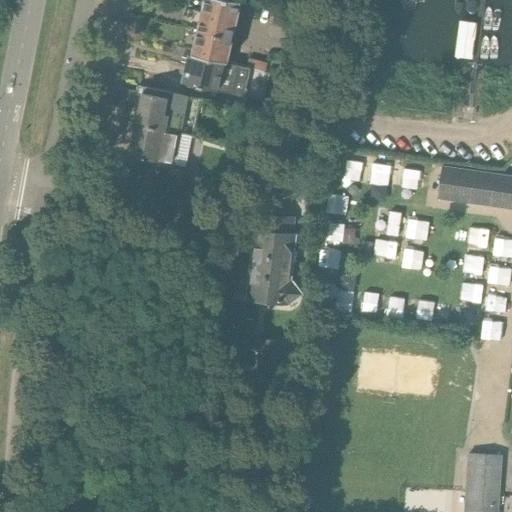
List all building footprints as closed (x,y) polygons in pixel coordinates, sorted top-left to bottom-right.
[(204,0),(191,55),(227,62),(228,58),(233,59),(234,52),(231,51),(238,23),(240,23),(242,17),(239,16),(243,2),(241,2),(229,0),(204,0)] [(404,0),(402,14),(416,16),(418,0),(404,0)] [(464,0),(457,55),(468,56),(475,0),(464,0)] [(485,0),(483,13),(497,16),(500,0),(485,0)] [(184,95),(204,99),(238,106),(239,99),(218,95),(219,90),(233,93),(239,65),(227,62),(191,55),(189,54),(183,81),(187,82),(184,95)] [(136,126),(193,136),(196,124),(207,127),(210,113),(198,111),(199,105),(203,106),(204,99),(184,95),(144,87),(136,126)] [(193,136),(136,126),(130,156),(187,167),(193,136)] [(373,182),(392,183),(393,162),(374,161),(373,182)] [(402,183),(424,185),(426,167),(403,165),(402,183)] [(438,198),(511,208),(511,178),(442,168),(438,198)] [(301,197),(312,198),(314,180),(296,177),(296,174),(284,173),(283,189),(296,190),(296,188),(302,189),(301,197)] [(330,192),(329,211),(347,212),(348,194),(330,192)] [(382,207),(378,231),(400,234),(403,210),(382,207)] [(429,238),(431,219),(411,217),(409,236),(429,238)] [(326,221),(325,239),(345,240),(346,222),(326,221)] [(253,263),(294,268),(297,238),(257,234),(253,263)] [(376,253),(397,256),(400,240),(378,237),(376,253)] [(424,270),(426,249),(407,247),(405,268),(424,270)] [(294,268),(253,263),(249,298),(293,303),(304,295),(292,281),(294,268)] [(511,284),(511,274),(511,266),(492,264),(490,281),(511,284)] [(483,300),(485,283),(464,281),(463,298),(483,300)] [(277,360),(287,361),(289,344),(279,342),(280,340),(277,340),(277,334),(264,332),(263,339),(260,338),(256,373),(275,375),(277,360)] [(466,511),(497,511),(501,457),(470,455),(466,511)]
